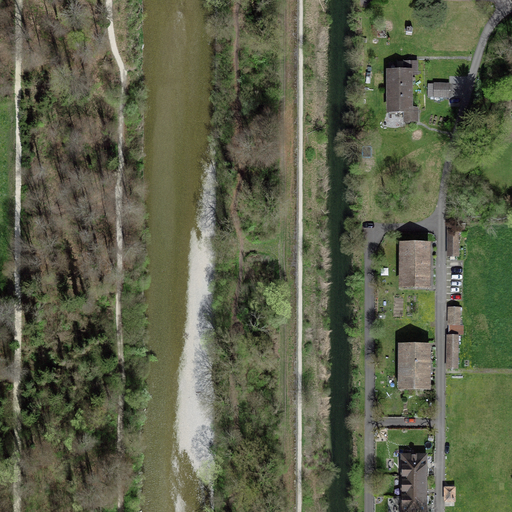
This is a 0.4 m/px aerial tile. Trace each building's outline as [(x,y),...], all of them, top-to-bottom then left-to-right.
[(409,119),(417,119),(417,72),(389,72),(389,113),(409,112),(409,119)] [(450,83),(435,81),(433,97),(448,99),(450,83)] [(449,227),(449,259),(461,259),(460,227),(449,227)] [(403,285),(426,285),(426,246),(404,246),(403,285)] [(448,311),(449,329),(461,329),(461,311),(448,311)] [(448,338),(448,370),(460,370),(461,339),(448,338)] [(403,388),(427,388),(426,348),(403,348),(403,388)] [(426,511),(426,507),(426,497),(426,488),(427,477),(427,467),(427,456),(403,456),(402,511),(426,511)] [(457,488),(446,488),(446,504),(457,504),(457,488)]
